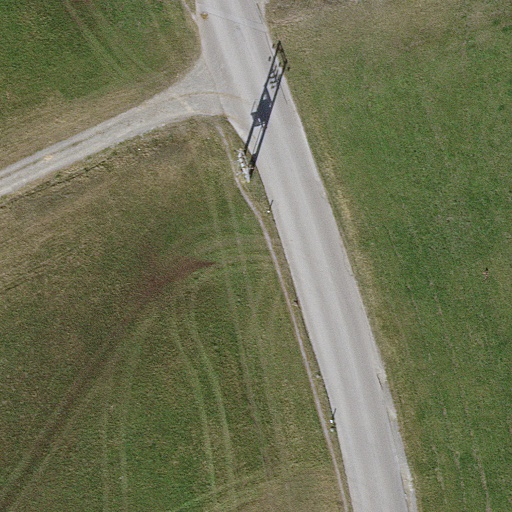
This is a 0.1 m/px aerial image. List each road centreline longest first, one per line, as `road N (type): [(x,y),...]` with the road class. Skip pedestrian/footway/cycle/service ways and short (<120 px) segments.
road 1 (unclassified): [(230,0),(337,283),(378,435),(388,511)]
road 2 (track): [(257,71),(0,185)]
